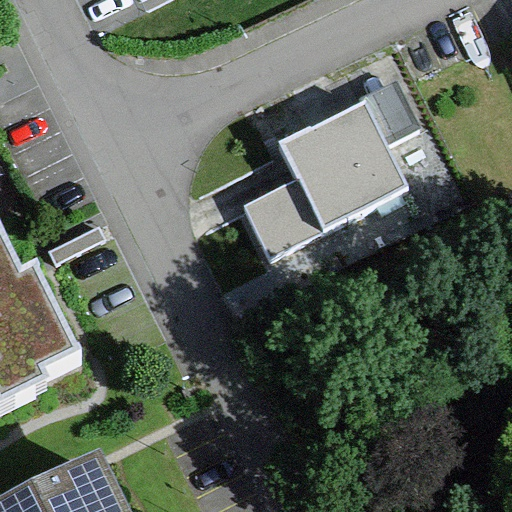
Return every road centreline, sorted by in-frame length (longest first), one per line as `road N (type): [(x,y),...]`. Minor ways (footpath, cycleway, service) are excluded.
road 1 (residential): [(100,147),(286,511)]
road 2 (residential): [(100,147),(414,0)]
road 3 (residential): [(28,0),(100,147)]
